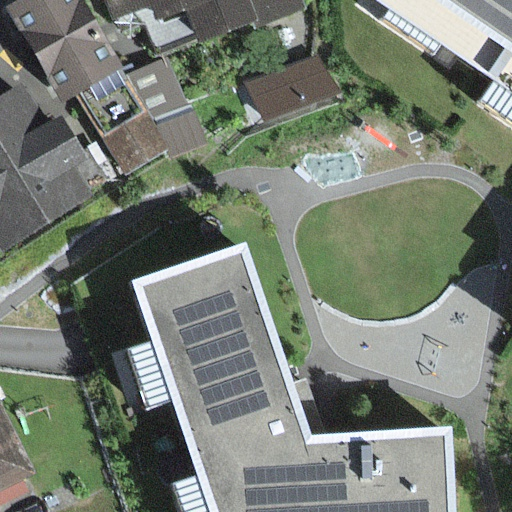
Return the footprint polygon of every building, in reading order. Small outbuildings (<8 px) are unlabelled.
[(121,172),(164,150),(75,0),(22,0),(15,5),(33,33),(121,172)] [(290,0),(93,0),(124,72),(291,0),(290,0)] [(511,0),(380,0),(379,3),(511,98),(511,0)] [(0,106),(0,245),(1,247),(105,183),(86,151),(76,157),(56,127),(47,133),(41,138),(16,97),(0,106)] [(239,245),(127,280),(197,511),(453,511),(447,430),(304,434),(239,245)] [(511,315),(503,329),(511,335),(511,315)] [(0,427),(0,484),(23,473),(0,427)]
